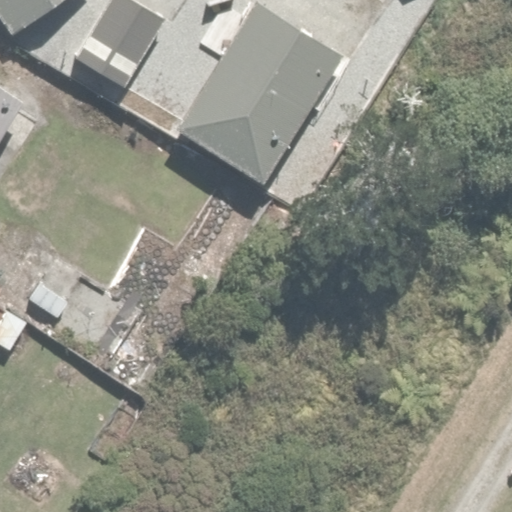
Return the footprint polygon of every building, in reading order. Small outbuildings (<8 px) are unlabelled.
[(0,0),(0,17),(2,20),(29,0),(0,0)] [(155,13),(134,0),(88,0),(57,51),(111,84),(155,13)] [(264,171),(337,40),(264,0),(239,0),(172,119),(264,171)] [(0,111),(15,87),(0,77),(0,111)] [(403,177),(367,157),(322,237),(358,257),(403,177)] [(0,302),(34,245),(0,224),(0,302)]
